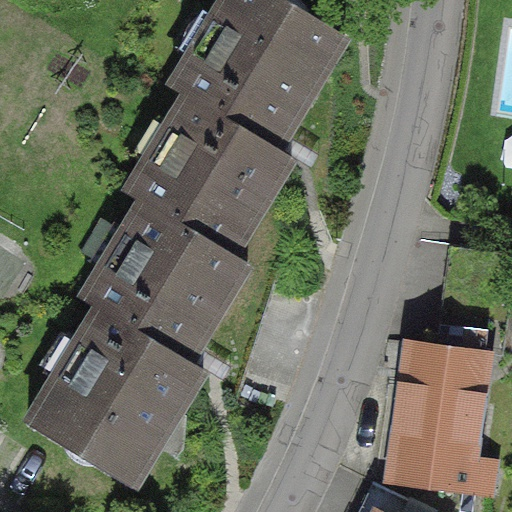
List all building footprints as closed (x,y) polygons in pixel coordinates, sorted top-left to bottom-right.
[(243,230),(360,20),(324,0),(222,0),(129,167),(243,230)] [(137,484),(264,246),(150,185),(23,423),(137,484)] [(511,252),(465,247),(459,309),(511,314),(511,252)] [(405,339),(393,475),(492,484),(504,348),(405,339)] [(418,511),(377,493),(367,511),(418,511)]
